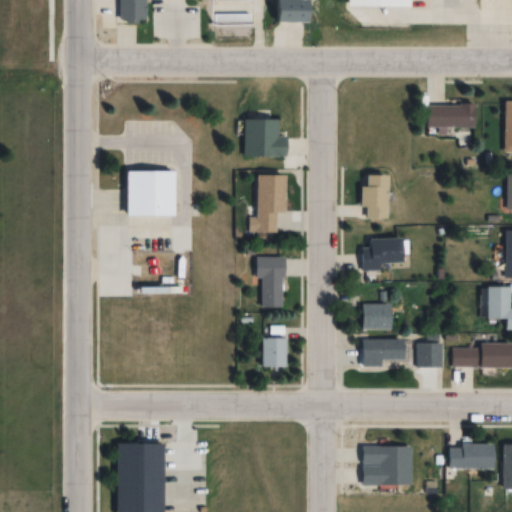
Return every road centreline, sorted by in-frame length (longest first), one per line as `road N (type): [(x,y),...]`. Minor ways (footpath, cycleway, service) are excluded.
road 1 (tertiary): [(72,65),(72,511)]
road 2 (residential): [(322,66),(326,511)]
road 3 (residential): [(72,401),(511,409)]
road 4 (tertiary): [(72,65),(511,66)]
